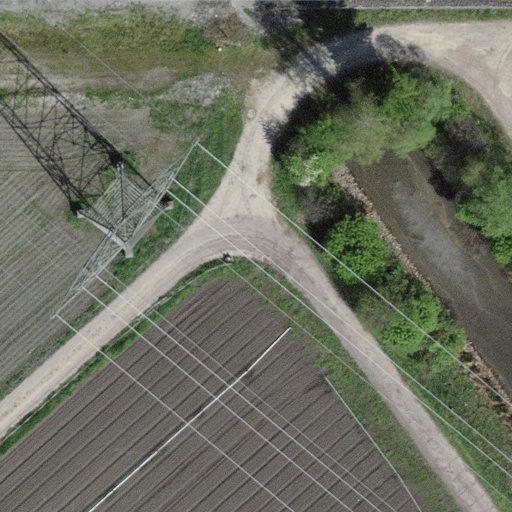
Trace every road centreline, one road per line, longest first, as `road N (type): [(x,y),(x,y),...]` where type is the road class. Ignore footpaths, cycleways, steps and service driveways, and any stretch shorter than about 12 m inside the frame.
road 1 (track): [(403,511),(195,233)]
road 2 (track): [(195,233),(326,115),(478,76)]
road 3 (track): [(0,410),(195,233)]
